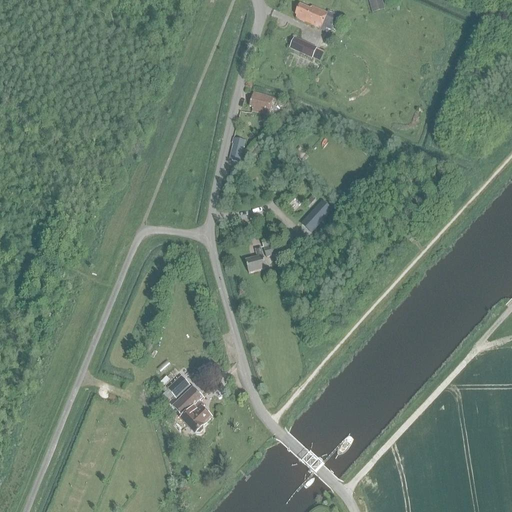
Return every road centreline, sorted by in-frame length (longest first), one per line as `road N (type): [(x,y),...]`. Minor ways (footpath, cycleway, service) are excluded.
road 1 (unclassified): [(28,511),(140,231),(209,235)]
road 2 (unclassified): [(355,511),(253,397),(209,235)]
road 3 (unclassified): [(209,235),(259,24),(255,0)]
